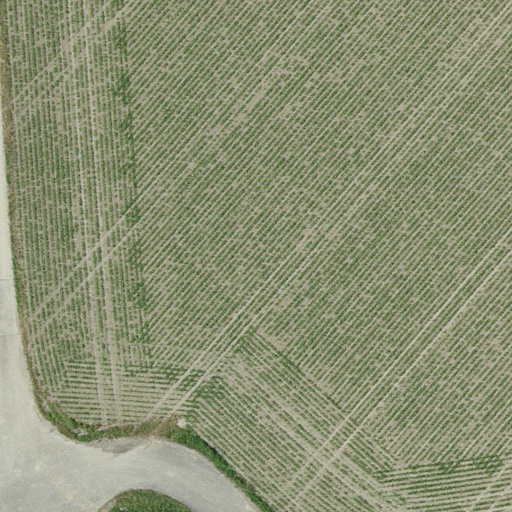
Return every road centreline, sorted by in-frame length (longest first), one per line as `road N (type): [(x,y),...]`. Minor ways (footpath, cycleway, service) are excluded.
road 1 (track): [(230,511),(177,471),(145,462),(108,463),(0,494)]
road 2 (track): [(0,293),(8,382),(41,511)]
